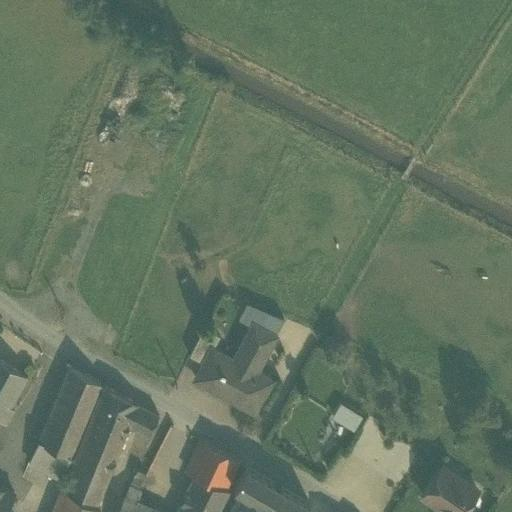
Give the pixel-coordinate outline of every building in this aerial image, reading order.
[(200,359),(191,374),(248,407),(261,386),(244,376),(248,368),(269,332),(249,321),(228,357),(208,345),(200,359)] [(189,353),(200,359),(208,345),(215,332),(203,325),(189,353)] [(26,379),(0,363),(0,422),(5,426),(13,411),(9,409),(26,379)] [(265,378),(248,368),(244,376),(261,386),(265,378)] [(99,385),(69,369),(28,465),(24,463),(17,477),(46,491),(52,477),(59,480),(99,385)] [(137,405),(104,387),(92,417),(125,434),(129,426),(137,405)] [(157,417),(137,405),(129,426),(147,436),(157,417)] [(125,434),(92,417),(62,490),(95,507),(125,434)] [(238,462),(199,441),(185,472),(193,476),(226,491),(238,462)] [(470,485),(441,466),(421,495),(446,511),(461,511),(469,501),(462,496),(470,485)] [(304,511),(309,504),(245,468),(233,489),(240,492),(228,511),(304,511)] [(160,511),(137,501),(141,492),(137,490),(144,475),(136,470),(116,511),(160,511)] [(226,491),(193,476),(174,511),(218,511),(229,492),(226,491)] [(476,490),(470,485),(462,496),(469,501),(476,490)] [(0,511),(4,511),(13,494),(0,487),(0,511)] [(98,511),(99,510),(95,507),(62,490),(60,489),(51,511),(98,511)]
